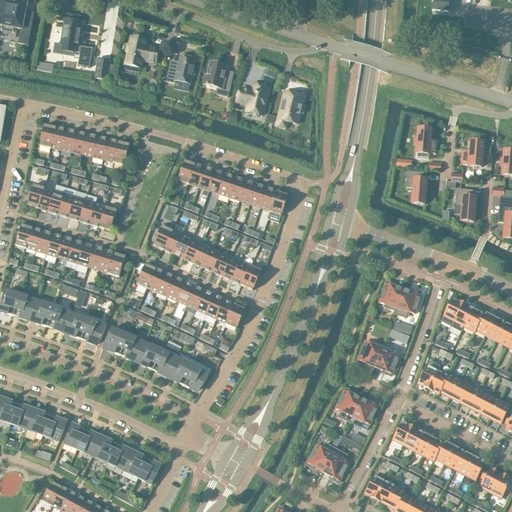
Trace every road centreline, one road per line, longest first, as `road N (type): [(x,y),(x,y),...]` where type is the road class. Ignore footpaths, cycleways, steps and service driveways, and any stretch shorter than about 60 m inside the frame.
road 1 (residential): [(192,426),(259,307),(304,183),(185,141),(20,102)]
road 2 (unclassified): [(511,104),(199,0)]
road 3 (residential): [(192,426),(89,372),(0,342)]
road 4 (residential): [(0,371),(183,445)]
road 5 (tertiary): [(354,154),(376,0)]
road 6 (residential): [(392,400),(444,261)]
road 7 (residential): [(511,464),(392,400)]
road 8 (residential): [(511,110),(496,116),(457,108),(445,177)]
road 9 (residential): [(334,510),(392,400)]
